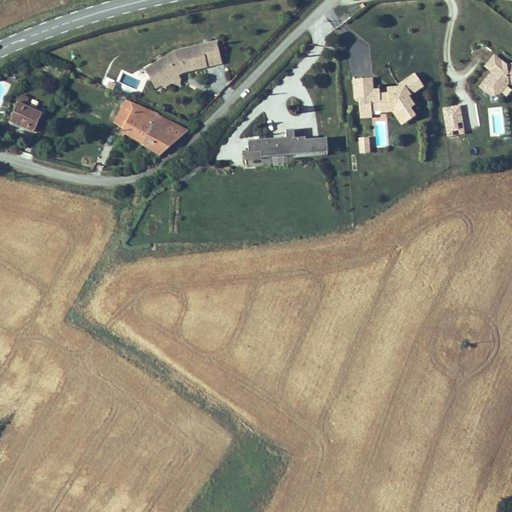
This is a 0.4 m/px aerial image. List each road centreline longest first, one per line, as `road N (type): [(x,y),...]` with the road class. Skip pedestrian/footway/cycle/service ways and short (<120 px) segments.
road 1 (residential): [(0,156),(68,178),(129,179),(150,170),(175,155),(331,0)]
road 2 (tertiary): [(0,49),(144,0)]
